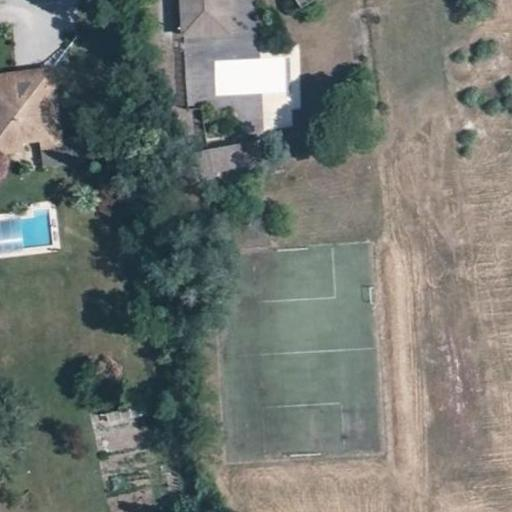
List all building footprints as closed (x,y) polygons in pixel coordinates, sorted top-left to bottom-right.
[(288,0),(298,13),(318,0),(178,0),(181,35),(228,32),(226,0),(288,0)] [(189,100),(211,99),(208,58),(187,59),(189,100)] [(32,71),(0,74),(0,156),(24,153),(23,147),(41,145),(41,151),(63,149),(54,69),(32,71)] [(174,149),(180,185),(213,180),(212,173),(259,166),(258,158),(254,134),(174,149)] [(0,188),(0,204),(12,206),(13,189),(0,188)] [(106,413),(109,424),(138,417),(135,406),(106,413)]
